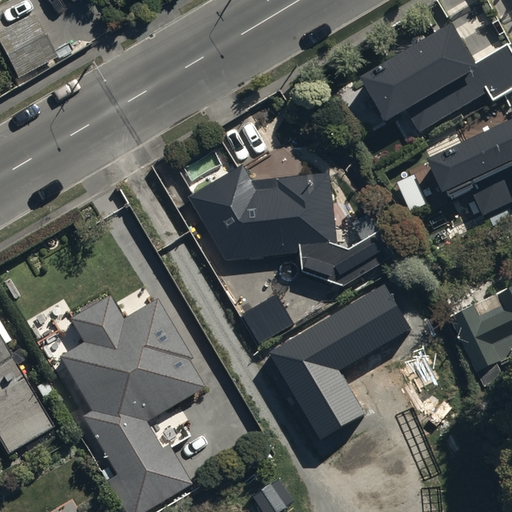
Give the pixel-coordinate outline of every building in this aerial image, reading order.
[(35,12),(0,30),(0,42),(18,77),(58,56),(35,12)] [(451,22),(359,76),(385,119),(405,107),(419,131),(487,91),(493,100),(511,88),(511,52),(506,43),(475,62),(451,22)] [(511,117),(426,158),(442,193),(448,190),(452,199),(472,190),(483,213),(511,199),(511,117)] [(241,167),(188,197),(225,263),(298,254),(300,273),(343,288),(396,256),(381,231),(348,252),(336,247),(328,175),(275,180),(276,189),(255,191),(241,167)] [(411,330),(384,284),(268,352),(321,441),(366,415),(340,371),(411,330)] [(473,307),(450,318),(477,373),(511,356),(511,286),(496,294),(501,306),(478,317),(473,307)] [(277,295),(241,315),(259,344),(294,324),(277,295)] [(100,457),(105,468),(98,471),(120,511),(150,511),(190,490),(169,453),(157,460),(141,429),(155,420),(140,397),(152,390),(165,410),(203,388),(190,365),(195,362),(163,305),(125,326),(111,301),(72,323),(87,350),(63,364),(96,423),(77,434),(92,461),(100,457)] [(0,345),(0,448),(4,456),(49,430),(0,345)] [(411,483),(480,470),(474,429),(435,435),(435,437),(405,442),(411,483)] [(272,511),(274,511),(259,488),(220,511),(272,511)]
